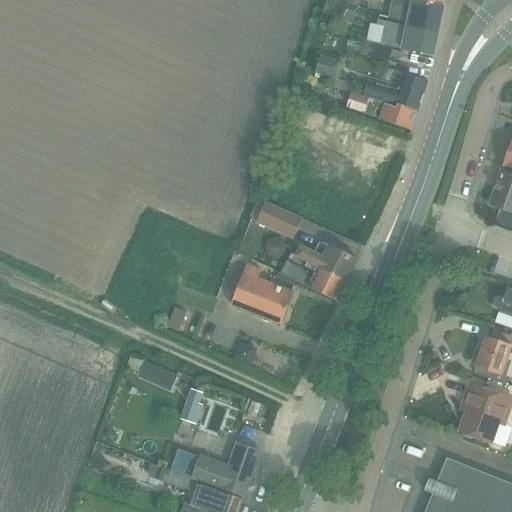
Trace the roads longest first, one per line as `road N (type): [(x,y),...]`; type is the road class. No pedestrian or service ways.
road 1 (secondary): [(293,511),(459,82),(511,6)]
road 2 (track): [(0,278),(328,420)]
road 3 (residential): [(363,511),(451,235)]
road 4 (residential): [(451,235),(495,80),(509,70)]
